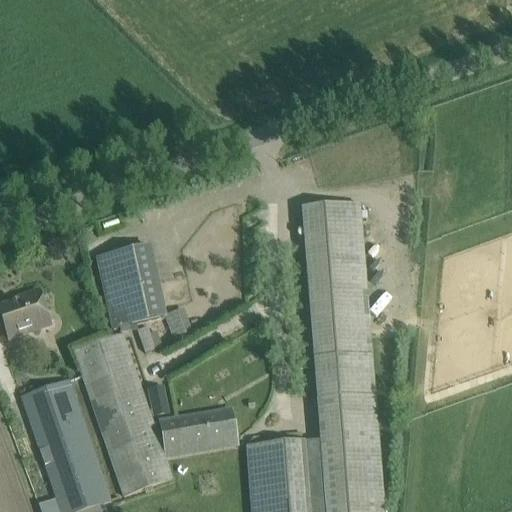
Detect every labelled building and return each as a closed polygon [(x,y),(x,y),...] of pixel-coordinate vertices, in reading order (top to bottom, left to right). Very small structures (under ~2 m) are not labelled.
[(384,511),(360,206),(304,211),(327,511),(384,511)] [(164,320),(149,248),(98,260),(113,331),(164,320)] [(20,302),(0,309),(0,313),(10,341),(11,341),(10,338),(35,329),(36,332),(50,327),(38,293),(19,300),(20,302)] [(191,339),(182,312),(167,317),(176,344),(191,339)] [(153,426),(122,336),(73,353),(124,499),(172,482),(162,454),(236,442),(231,413),(153,426)] [(21,400),(59,511),(89,511),(111,504),(69,383),(21,400)] [(308,511),(303,444),(247,449),(252,511),(308,511)]
